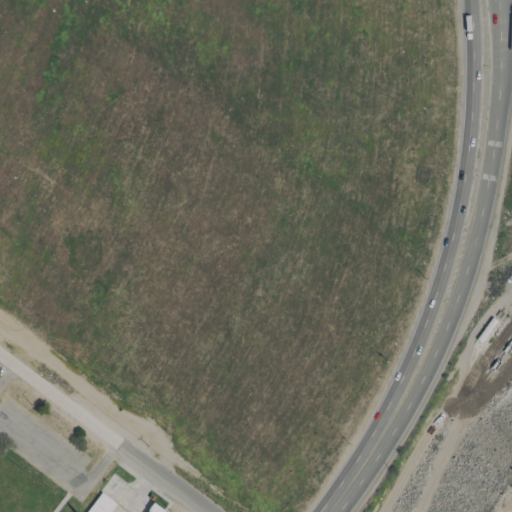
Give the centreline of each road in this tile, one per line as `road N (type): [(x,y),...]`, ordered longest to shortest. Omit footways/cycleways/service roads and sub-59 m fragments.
road 1 (secondary): [(340,494),(361,477),(410,399),(442,340),(474,248),(497,110),(498,0)]
road 2 (secondary): [(468,0),(468,145),(439,286)]
road 3 (residential): [(0,356),(205,511)]
road 4 (secondary): [(439,286),(340,494)]
